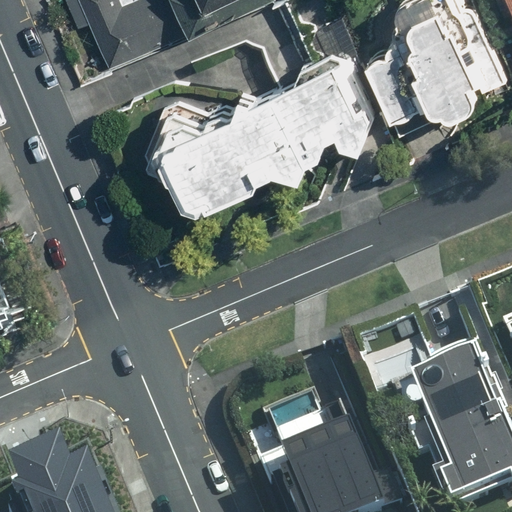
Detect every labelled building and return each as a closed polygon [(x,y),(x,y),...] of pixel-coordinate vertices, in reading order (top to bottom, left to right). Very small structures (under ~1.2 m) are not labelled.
[(89,0),(116,62),(266,0),(129,0),(128,1),(127,0),(89,0)] [(400,0),(403,7),(369,22),(376,36),(363,42),(394,114),(436,95),(437,97),(438,99),(440,101),(441,103),(443,104),(445,106),(446,107),(448,108),(451,109),(453,110),(455,111),(457,111),(460,111),(462,111),(464,111),(466,110),(469,110),(471,109),(473,108),(475,106),(476,105),(478,103),(480,101),(481,100),(482,98),(483,95),(484,93),(484,91),(485,89),(485,87),(511,74),(511,63),(484,0),(400,0)] [(338,127),(349,124),(350,136),(371,143),(380,110),(354,50),(198,116),(182,128),(209,193),(290,154),(313,166),(320,150),(332,144),(338,127)] [(0,307),(6,306),(1,294),(12,290),(3,267),(0,268),(0,307)] [(457,502),(511,478),(511,420),(480,349),(420,376),(459,464),(443,471),(457,502)] [(314,379),(304,358),(252,383),(262,404),(314,379)] [(265,413),(277,438),(249,451),(277,511),(396,511),(399,511),(411,505),(395,472),(383,477),(349,405),(327,415),(316,390),(265,413)] [(16,511),(105,511),(93,480),(16,511)]
